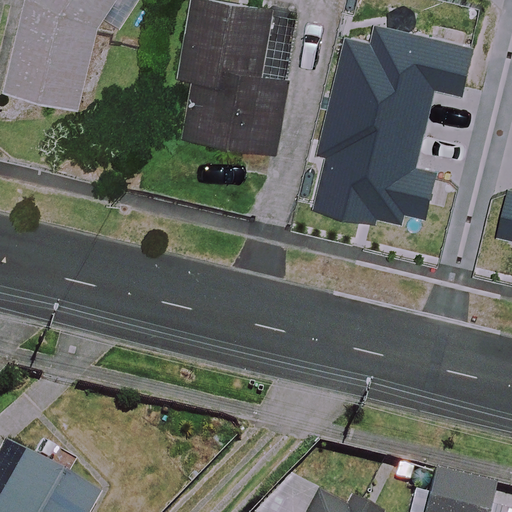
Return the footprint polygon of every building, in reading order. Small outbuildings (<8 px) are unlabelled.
[(22,0),(2,88),(78,106),(99,30),(116,0),(22,0)] [(300,13),(222,0),(192,0),(171,133),(277,151),(300,13)] [(452,45),(386,2),(357,47),(329,152),(404,172),(428,84),(452,45)] [(87,511),(93,503),(20,464),(0,500),(0,511),(87,511)] [(485,511),(491,490),(432,475),(422,511),(485,511)] [(349,511),(316,495),(307,511),(349,511)]
